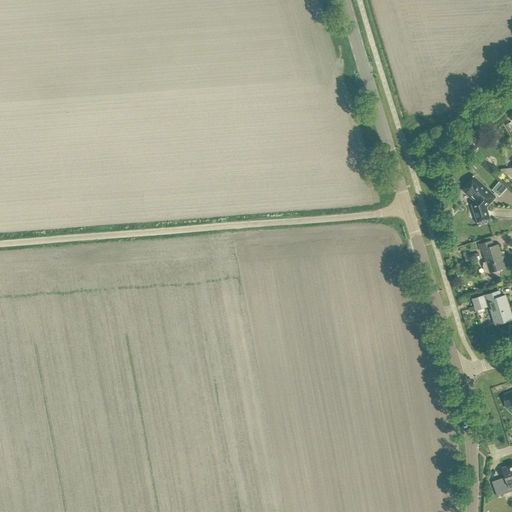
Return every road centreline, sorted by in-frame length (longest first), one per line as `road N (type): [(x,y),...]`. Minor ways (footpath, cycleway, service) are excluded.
road 1 (unclassified): [(407,210),(0,243)]
road 2 (tertiary): [(407,210),(342,0)]
road 3 (tertiary): [(457,372),(407,210)]
road 4 (tertiary): [(471,511),(471,449),(457,372)]
